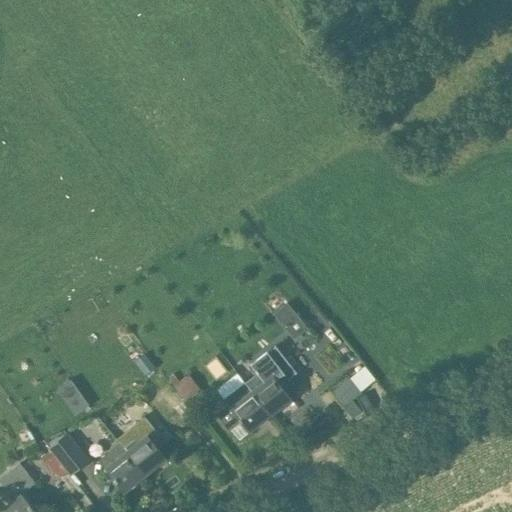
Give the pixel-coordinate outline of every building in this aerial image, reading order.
[(511,64),(500,73),(511,87),(511,64)] [(272,309),(292,337),(304,328),(285,300),(272,309)] [(286,361),(290,358),(298,352),(286,337),(262,355),(262,356),(250,365),(253,370),(255,373),(243,383),(269,415),(290,399),(280,385),(295,373),(286,361)] [(145,374),(154,367),(144,354),(135,361),(145,374)] [(189,374),(174,385),(186,401),(201,390),(189,374)] [(239,422),(247,432),(269,415),(243,383),(222,399),(229,408),(221,414),(232,427),(239,422)] [(118,442),(119,444),(144,475),(165,458),(147,434),(160,424),(144,404),(123,421),(132,431),(118,442)] [(70,475),(90,459),(67,431),(48,446),(70,475)] [(98,461),(123,492),(144,475),(119,444),(98,461)] [(0,510),(1,511),(35,511),(21,494),(35,483),(19,463),(0,478),(0,482),(14,500),(0,510)] [(165,500),(152,506),(154,511),(163,511),(169,510),(165,500)]
